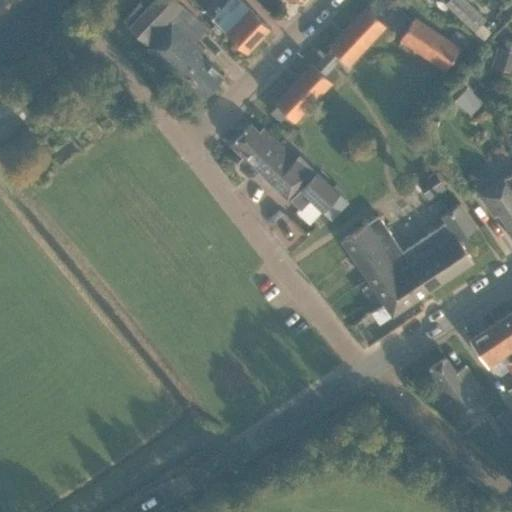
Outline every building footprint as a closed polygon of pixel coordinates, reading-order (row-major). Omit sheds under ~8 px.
[(203,49),(194,41),(207,28),(182,4),(177,0),(152,0),(140,13),(129,25),(146,41),(150,44),(147,47),(177,77),(181,73),(204,96),(223,75),(200,53),(203,49)] [(270,26),(244,1),(242,0),(227,0),(211,17),(247,51),(270,26)] [(366,5),(347,25),(367,43),(385,24),(375,14),(387,1),(386,0),(375,0),(368,7),(366,5)] [(480,23),(486,17),(466,0),(446,0),(445,1),(475,29),(474,30),(482,38),(489,31),(480,23)] [(400,37),(423,53),(437,30),(414,15),(413,18),(402,11),(397,18),(408,26),(400,37)] [(348,63),(367,43),(347,25),(329,45),(331,47),(323,56),(332,65),(340,56),(348,63)] [(437,30),(423,53),(445,68),(460,46),(457,43),(463,33),(456,28),(449,38),(437,30)] [(511,39),(505,37),(502,47),(511,49),(511,39)] [(312,62),(293,82),(313,100),(331,80),(324,73),(332,65),(323,56),(315,64),(312,62)] [(468,78),(454,90),(475,112),(488,100),(468,78)] [(313,100),(293,82),(275,101),(277,104),(271,110),(280,119),(286,113),(294,120),(313,100)] [(258,168),(287,196),(314,167),(299,153),(295,157),(273,135),(263,126),(259,130),(251,122),(231,143),(243,154),(238,160),(238,165),(247,174),(253,173),(258,168)] [(326,202),(337,191),(316,171),(305,183),(299,189),(290,198),(300,208),(309,198),(320,209),(326,202)] [(511,171),(503,177),(480,193),(494,214),(498,212),(511,231),(511,171)] [(443,186),(433,172),(418,184),(428,198),(443,186)] [(326,202),(320,209),(333,220),(350,202),(337,191),(326,202)] [(193,230),(164,193),(139,213),(169,250),(193,230)] [(447,220),(458,237),(476,225),(460,202),(443,213),(447,219),(447,220)] [(341,238),(353,256),(390,231),(378,213),(341,238)] [(473,259),(458,237),(447,220),(433,229),(459,269),(473,259)] [(446,278),(459,269),(433,229),(419,238),(446,278)] [(402,249),(390,231),(353,256),(365,274),(391,257),(402,249)] [(419,238),(405,247),(432,287),(446,278),(419,238)] [(432,287),(405,247),(402,249),(391,257),(405,276),(418,296),(432,287)] [(231,276),(209,249),(175,276),(185,288),(174,296),(196,323),(231,295),(222,283),(231,276)] [(405,276),(391,257),(365,274),(378,294),(405,276)] [(405,276),(378,294),(392,314),(418,296),(405,276)] [(511,309),(511,310),(491,324),(511,353),(511,309)] [(511,373),(511,353),(491,324),(470,338),(488,364),(505,353),(509,359),(505,362),(511,373)] [(235,364),(259,400),(283,384),(278,376),(280,375),(268,357),(266,358),(259,348),(253,352),(244,340),(238,345),(246,357),(235,364)] [(459,423),(490,401),(464,364),(456,370),(445,355),(429,366),(442,386),(436,391),(459,423)] [(511,432),(511,417),(505,408),(493,418),(507,437),(511,432)]
